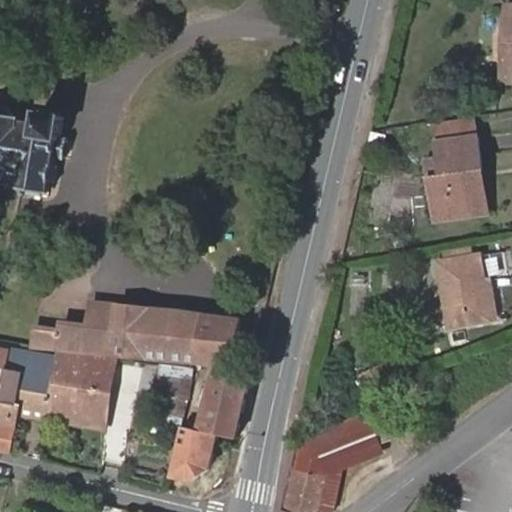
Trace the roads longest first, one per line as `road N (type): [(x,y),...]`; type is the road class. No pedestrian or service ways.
road 1 (secondary): [(252,511),(367,0)]
road 2 (residential): [(0,461),(216,511)]
road 3 (residential): [(365,511),(511,402)]
